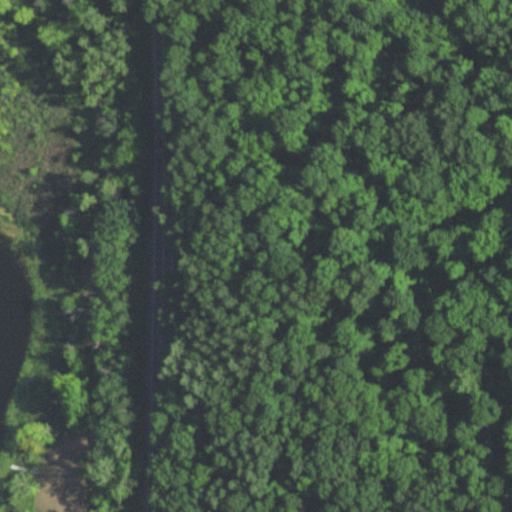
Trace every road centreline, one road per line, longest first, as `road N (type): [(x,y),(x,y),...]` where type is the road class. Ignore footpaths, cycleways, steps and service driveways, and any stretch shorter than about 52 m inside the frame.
road 1 (tertiary): [(153,511),(159,0)]
road 2 (residential): [(162,86),(121,86),(99,103),(91,125),(80,511)]
